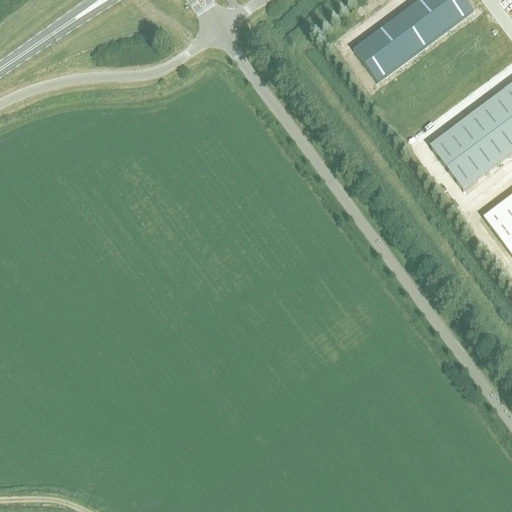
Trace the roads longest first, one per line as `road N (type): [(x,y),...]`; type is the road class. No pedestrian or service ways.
road 1 (unclassified): [(511,426),(219,31)]
road 2 (unclassified): [(0,105),(63,82),(155,74),(219,31)]
